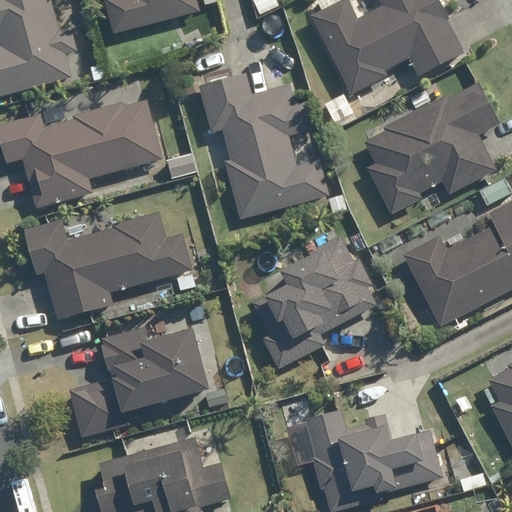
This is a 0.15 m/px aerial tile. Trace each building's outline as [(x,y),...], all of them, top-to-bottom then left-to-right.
[(0,0),(0,25),(6,48),(0,49),(0,75),(6,97),(76,79),(70,55),(81,52),(75,28),(63,32),(54,0),(0,0)] [(112,0),(122,35),(206,12),(202,0),(112,0)] [(278,0),(257,0),(265,15),(282,7),(278,0)] [(352,0),(350,0),(318,18),(359,95),(393,77),(390,72),(414,59),(424,78),(469,54),(452,22),(455,20),(444,0),(385,0),(389,6),(363,20),(352,0)] [(251,75),(206,87),(218,134),(228,132),(236,161),(231,163),(246,221),(334,197),(324,161),(302,167),(294,137),(317,131),(310,104),(301,107),(296,86),(257,97),(251,75)] [(495,170),(477,135),(499,124),(478,83),(445,100),(443,95),(382,128),(384,131),(364,142),(376,165),(367,169),(391,214),(422,198),(419,192),(441,180),(448,193),(495,170)] [(349,96),(330,105),(340,125),(358,116),(349,96)] [(98,196),(94,180),(168,161),(152,102),(128,108),(127,104),(79,117),(80,121),(49,129),(46,117),(3,128),(13,166),(29,161),(42,210),(98,196)] [(476,193),(483,208),(511,194),(511,189),(507,179),(476,193)] [(438,237),(403,255),(439,326),(511,288),(511,201),(488,215),(494,226),(445,251),(438,237)] [(119,306),(116,293),(180,276),(184,293),(200,288),(195,272),(198,271),(189,236),(171,241),(163,214),(118,227),(119,230),(73,243),(67,222),(32,231),(44,276),(51,273),(64,321),(119,306)] [(339,330),(382,308),(373,290),(379,287),(366,260),(358,264),(346,238),(323,249),(326,256),(291,275),(296,286),(259,305),(275,335),(268,338),(284,370),(331,346),(324,333),(337,326),(339,330)] [(205,307),(192,310),(195,322),(207,320),(205,307)] [(87,439),(134,427),(131,415),(210,396),(213,409),(232,404),(228,390),(218,393),(204,334),(154,346),(149,331),(109,341),(119,381),(76,392),(87,439)] [(511,362),(506,366),(508,370),(487,381),(499,403),(492,406),(511,444),(511,362)] [(346,413),(311,422),(322,459),(318,460),(326,491),(330,489),(335,511),(348,511),(388,501),(387,498),(408,491),(408,490),(448,479),(435,433),(399,442),(392,417),(372,423),(373,426),(352,432),(346,413)] [(107,485),(93,490),(99,511),(199,511),(198,508),(229,499),(219,464),(202,468),(193,437),(101,463),(107,485)]
